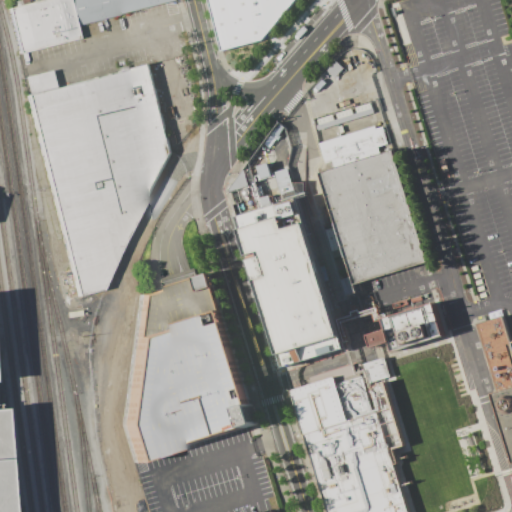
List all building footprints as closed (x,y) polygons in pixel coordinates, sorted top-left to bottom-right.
[(11,8),(41,0),(176,0),(177,1),(79,28),(80,37),(21,54),(11,8)] [(211,0),(298,0),(267,39),(225,50),(211,0)] [(26,95),(147,64),(170,152),(121,244),(101,290),(76,296),(26,95)] [(313,121),(357,276),(426,255),(379,99),(313,121)] [(248,228),(287,361),(354,341),(320,223),(300,228),(296,214),(248,228)] [(140,295),(169,286),(211,273),(258,422),(130,461),(119,423),(140,295)] [(443,337),(434,303),(382,317),(385,330),(370,334),(373,347),(389,342),(391,350),(443,337)] [(511,348),(492,355),(511,413),(511,348)] [(331,511),(296,393),(364,373),(362,364),(384,358),(390,379),(385,380),(405,446),(394,449),(399,464),(395,466),(409,511),(331,511)]
